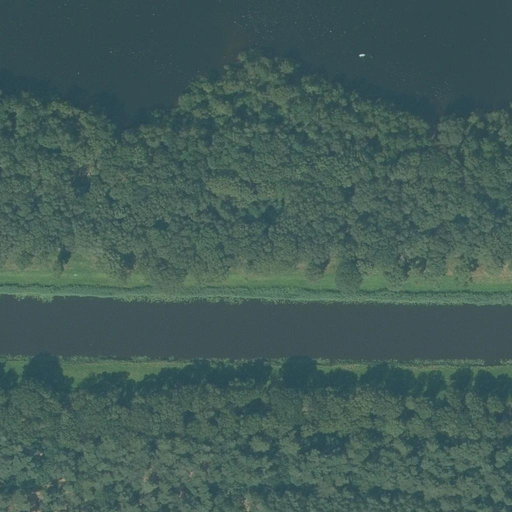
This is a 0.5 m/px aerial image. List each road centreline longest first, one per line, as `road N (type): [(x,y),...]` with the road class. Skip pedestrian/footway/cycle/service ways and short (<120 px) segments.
road 1 (track): [(0,182),(511,188)]
road 2 (track): [(511,419),(0,416)]
